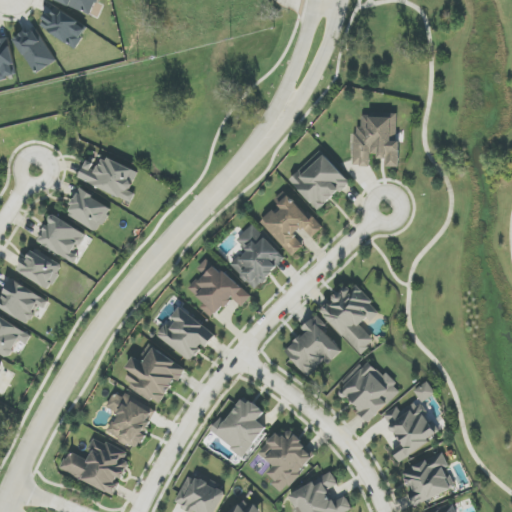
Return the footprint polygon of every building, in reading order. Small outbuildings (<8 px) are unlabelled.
[(92,16),(98,0),(53,0),(54,0),(92,16)] [(39,27),(76,49),(89,28),(56,8),(51,16),(47,14),(39,27)] [(57,62),(36,29),(26,35),(25,33),(14,39),(36,75),(57,62)] [(0,80),(18,75),(8,38),(0,39),(0,80)] [(400,168),(401,142),(396,141),(397,116),(363,114),(362,128),(355,128),(353,166),(371,167),(371,155),(388,156),(387,167),(400,168)] [(350,182),(321,151),(290,180),(320,212),(350,182)] [(133,201),(136,194),(131,192),(139,171),(102,157),(99,166),(87,162),(80,181),(133,201)] [(113,208),(81,190),(67,215),(99,233),(113,208)] [(79,256),(74,254),(86,234),(54,215),(38,242),(75,263),(79,256)] [(237,240),(247,250),(231,266),(255,290),(287,259),(253,225),(237,240)] [(19,272),(50,290),(64,267),(33,248),(19,272)] [(190,290),(205,303),(200,308),(214,320),(233,299),(243,307),(252,297),(208,258),(198,269),(203,275),(190,290)] [(0,309),(30,323),(38,306),(45,309),(50,299),(10,281),(0,302),(0,309)] [(320,310),(361,355),(376,341),(361,325),(369,318),(371,321),(381,312),(357,286),(352,291),(347,286),(320,310)] [(215,336),(182,307),(158,335),(191,364),(215,336)] [(27,344),(32,336),(0,316),(0,351),(10,358),(21,340),(27,344)] [(309,377),(326,362),(329,365),(345,350),(314,316),(302,327),(307,333),(286,352),(309,377)] [(186,369),(150,345),(141,359),(135,356),(127,369),(132,372),(125,383),(162,407),(186,369)] [(371,423),(402,390),(386,374),(384,377),(367,360),(347,381),(349,384),(340,393),(371,423)] [(415,391),(423,403),(437,393),(428,382),(415,391)] [(159,413),(126,393),(124,398),(116,393),(107,407),(119,415),(108,433),(136,450),(159,413)] [(211,432),(244,458),(267,428),(259,421),(265,413),(245,398),(226,422),(221,418),(211,432)] [(400,462),(439,435),(418,403),(402,413),(398,407),(384,417),(403,445),(392,451),(400,462)] [(260,454),(275,467),(267,477),(285,492),(316,455),(289,431),(283,438),(277,433),(260,454)] [(114,494),(121,479),(122,479),(133,454),(97,439),(88,460),(70,452),(62,471),(114,494)] [(453,490),(446,470),(450,468),(444,454),(402,471),(416,505),(453,490)] [(300,511),(349,511),(353,510),(346,497),(334,503),(328,491),(339,485),(332,473),(291,495),(300,511)] [(216,511),(226,494),(190,475),(176,503),(192,511),(216,511)]
